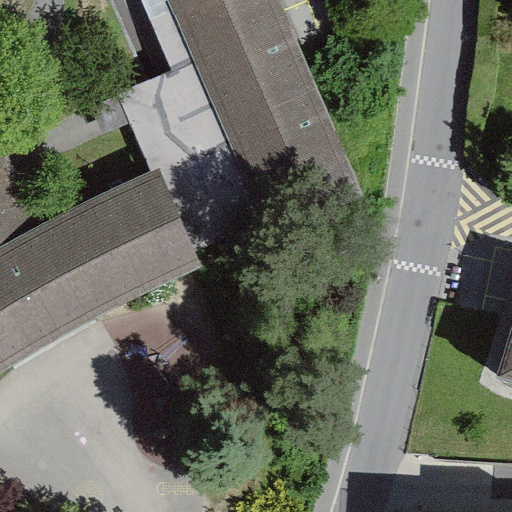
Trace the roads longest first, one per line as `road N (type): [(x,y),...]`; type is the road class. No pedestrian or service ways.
road 1 (residential): [(360,511),(433,203)]
road 2 (residential): [(433,203),(460,0)]
